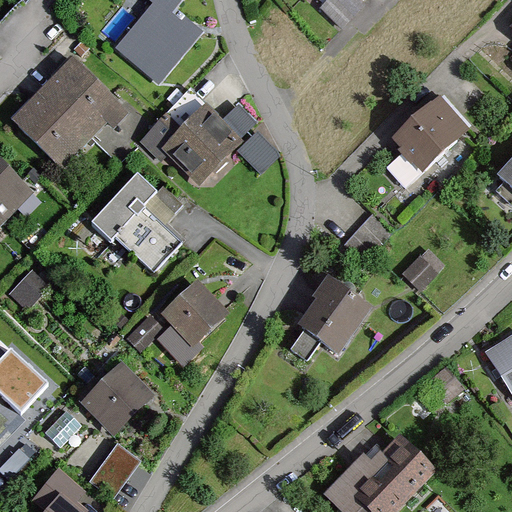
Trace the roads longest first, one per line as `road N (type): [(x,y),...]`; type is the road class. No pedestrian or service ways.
road 1 (residential): [(227,0),(293,148),(299,226),(257,324),(144,511)]
road 2 (residential): [(511,280),(236,511)]
